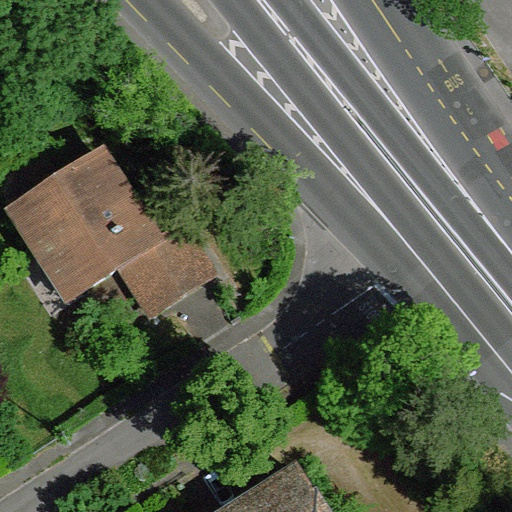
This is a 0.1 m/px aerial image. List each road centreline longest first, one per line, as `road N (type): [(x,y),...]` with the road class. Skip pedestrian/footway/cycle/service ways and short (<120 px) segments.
road 1 (residential): [(38,511),(406,267)]
road 2 (primary): [(148,0),(406,267)]
road 3 (primary): [(311,58),(511,353)]
road 4 (primary): [(511,268),(311,58)]
road 5 (primary): [(509,223),(372,0)]
road 6 (primary): [(406,267),(511,371)]
